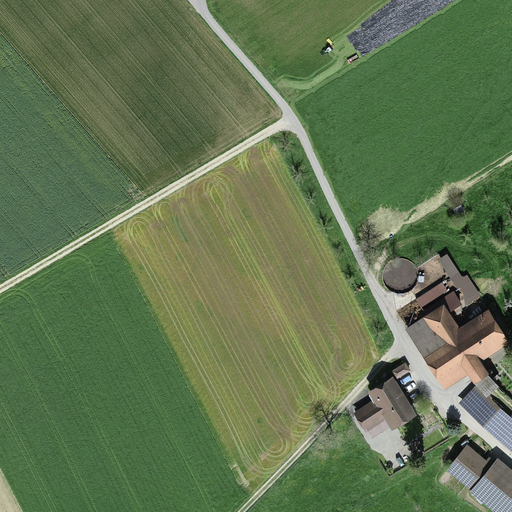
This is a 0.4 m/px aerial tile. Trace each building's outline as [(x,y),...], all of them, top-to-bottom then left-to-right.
[(443,306),(407,330),(440,380),(465,364),(475,378),(486,371),(476,356),(505,338),(489,314),(461,333),(443,306)] [(405,363),(392,371),(396,378),(409,370),(405,363)] [(394,423),(411,412),(391,380),(373,391),(378,400),(358,413),(366,427),(378,419),(380,421),(389,415),(394,423)] [(511,443),(511,415),(489,394),(471,412),(508,447),(511,443)] [(491,468),(466,447),(450,466),(476,488),(474,489),(502,511),(511,511),(511,471),(498,460),(491,468)]
